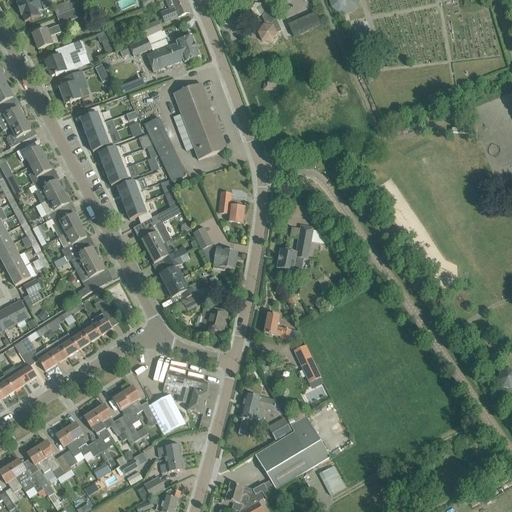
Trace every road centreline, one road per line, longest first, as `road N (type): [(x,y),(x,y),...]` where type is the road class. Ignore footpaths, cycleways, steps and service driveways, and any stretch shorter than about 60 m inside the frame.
road 1 (unclassified): [(511,452),(325,184),(302,171),(262,167)]
road 2 (residential): [(158,326),(0,26)]
road 3 (tertiary): [(233,363),(258,239),(262,167)]
road 4 (residential): [(158,326),(0,428)]
road 5 (tertiary): [(262,167),(198,0)]
road 6 (tertiary): [(194,511),(233,363)]
